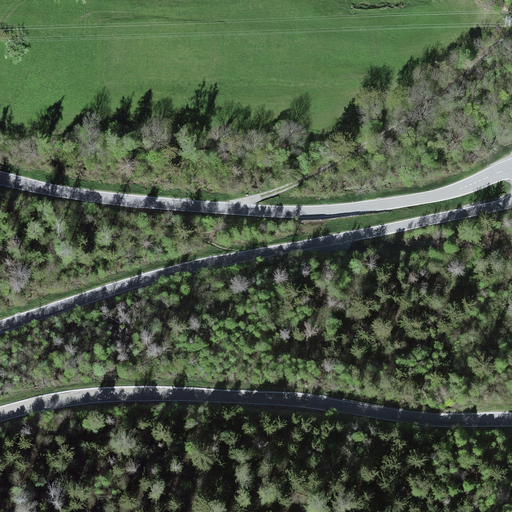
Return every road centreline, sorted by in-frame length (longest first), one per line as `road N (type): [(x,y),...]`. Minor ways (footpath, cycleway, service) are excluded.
road 1 (tertiary): [(0,326),(191,267),(511,198)]
road 2 (tertiary): [(511,172),(417,203),(284,212),(78,195),(0,178)]
road 3 (tertiary): [(511,422),(139,395),(0,414)]
road 4 (track): [(224,209),(421,151),(442,126),(445,93),(511,42)]
